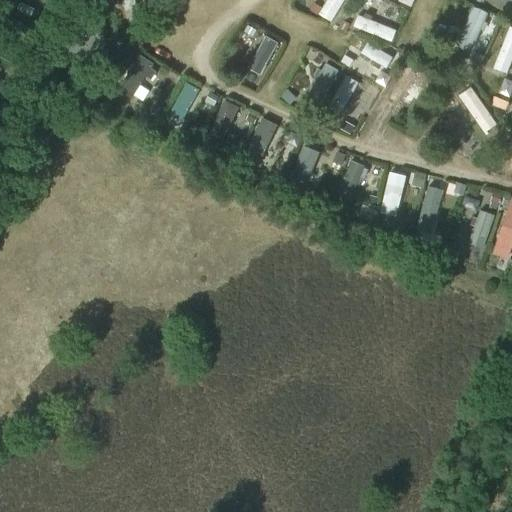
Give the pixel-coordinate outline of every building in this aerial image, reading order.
[(134,0),(121,0),(125,10),(136,6),(134,0)] [(285,0),(283,8),(299,13),(302,0),(285,0)] [(327,0),(318,15),(330,23),(344,0),(327,0)] [(473,9),(457,45),(471,52),(488,15),(473,9)] [(97,13),(69,41),(79,52),(107,23),(97,13)] [(358,16),(353,27),(390,42),(395,31),(358,16)] [(494,16),(491,23),(498,26),(501,20),(494,16)] [(341,21),(337,28),(344,32),(348,25),(341,21)] [(247,26),(243,32),(252,37),(255,31),(247,26)] [(511,28),(510,28),(494,68),(507,74),(511,61),(511,28)] [(265,38),(248,68),(261,75),(277,45),(265,38)] [(59,43),(52,50),(57,56),(65,49),(59,43)] [(368,44),(362,55),(376,63),(382,67),(386,69),(392,59),(368,44)] [(474,53),(470,61),(480,65),(483,57),(474,53)] [(141,56),(119,90),(131,98),(146,76),(150,69),(153,65),(141,56)] [(373,62),(371,65),(380,70),(382,67),(376,63),(373,62)] [(407,62),(388,95),(402,103),(421,70),(407,62)] [(319,76),(306,101),(318,108),(338,71),(326,64),(322,72),(319,76)] [(150,69),(146,76),(151,80),(156,72),(150,69)] [(346,77),(327,110),(340,117),(358,84),(346,77)] [(187,83),(169,115),(181,122),(199,90),(187,83)] [(471,88),(459,96),(484,133),(496,125),(471,88)] [(287,92),(281,98),(289,105),(295,99),(287,92)] [(209,93),(204,101),(213,106),(218,98),(209,93)] [(225,102),(207,138),(220,145),(238,109),(225,102)] [(153,106),(149,114),(157,119),(162,110),(153,106)] [(430,140),(463,126),(455,108),(422,122),(430,140)] [(249,113),(245,120),(253,124),(257,117),(249,113)] [(262,119),(244,157),(258,164),(277,127),(262,119)] [(303,148),(287,185),(302,191),(318,154),(303,148)] [(336,152),(332,162),(340,166),(345,156),(336,152)] [(486,157),(482,164),(489,167),(492,160),(486,157)] [(351,161),(337,195),(351,201),(365,167),(351,161)] [(278,172),(272,183),(280,187),(286,176),(278,172)] [(391,174),(381,213),(397,217),(406,178),(391,174)] [(415,175),(412,186),(421,188),(424,177),(415,175)] [(456,184),(454,192),(462,194),(464,186),(456,184)] [(428,187),(416,229),(431,234),(444,192),(428,187)] [(493,193),(490,202),(497,204),(500,195),(493,193)] [(369,197),(367,206),(377,208),(379,199),(369,197)] [(504,200),(501,209),(508,212),(511,202),(504,200)] [(480,211),(469,243),(483,248),(494,216),(480,211)] [(511,214),(506,213),(492,256),(508,262),(511,250),(511,214)]
